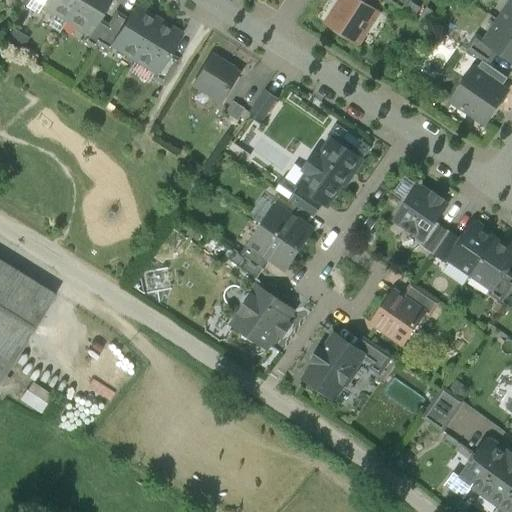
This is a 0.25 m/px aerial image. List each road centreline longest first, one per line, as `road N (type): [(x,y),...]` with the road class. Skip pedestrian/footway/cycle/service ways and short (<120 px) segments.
road 1 (residential): [(263,394),(0,225)]
road 2 (residential): [(426,511),(263,394)]
road 3 (residential): [(411,131),(272,39)]
road 4 (residential): [(337,242),(411,131)]
road 5 (residential): [(337,242),(381,271),(354,312),(330,296)]
